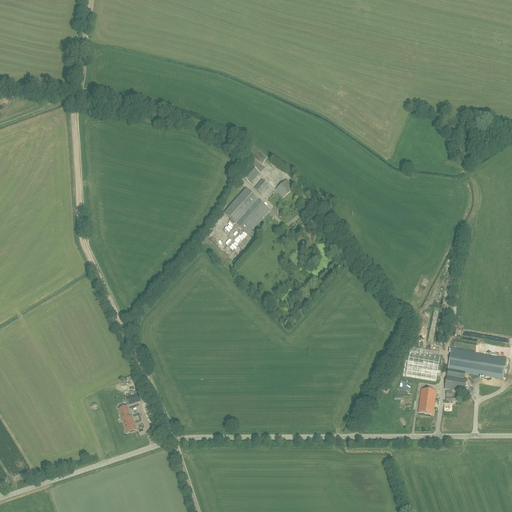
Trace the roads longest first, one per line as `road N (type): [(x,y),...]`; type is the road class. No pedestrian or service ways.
road 1 (unclassified): [(0,498),(191,437),(511,436)]
road 2 (track): [(74,101),(83,244),(170,430),(196,511)]
